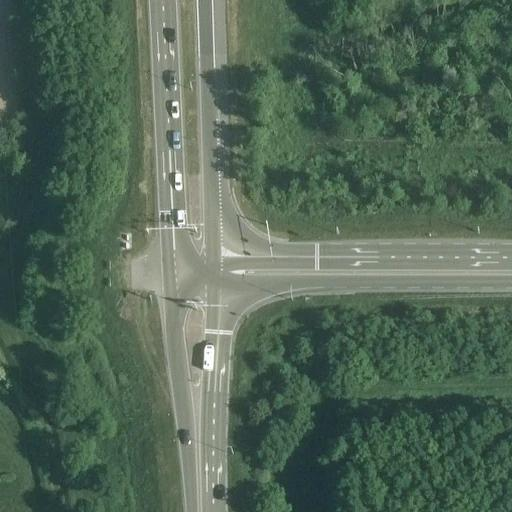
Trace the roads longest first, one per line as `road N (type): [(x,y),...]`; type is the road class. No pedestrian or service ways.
road 1 (primary): [(511,258),(213,261)]
road 2 (primary): [(214,286),(511,285)]
road 3 (motorway): [(162,0),(169,274)]
road 4 (motorway): [(213,261),(205,0)]
road 5 (secondary): [(169,274),(201,483)]
road 6 (secondary): [(201,483),(214,286)]
